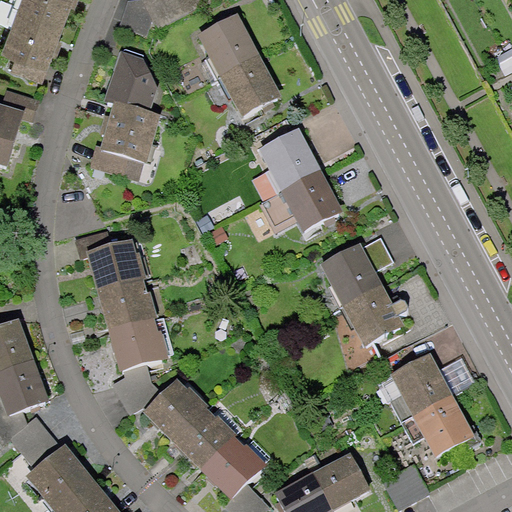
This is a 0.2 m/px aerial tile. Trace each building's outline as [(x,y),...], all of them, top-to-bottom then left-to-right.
[(21,0),(1,57),(14,62),(11,72),(43,84),(53,58),(57,59),(62,43),(59,42),(71,9),(75,10),(78,0),(21,0)] [(129,7),(123,34),(152,40),(155,27),(159,33),(219,0),(144,0),(140,2),(145,8),(129,7)] [(236,13),(198,33),(243,116),(280,96),(236,13)] [(143,65),(125,60),(118,75),(106,106),(116,109),(111,130),(105,154),(97,151),(92,168),(141,181),(159,121),(147,117),(155,91),(143,65)] [(2,113),(0,112),(0,166),(15,171),(31,119),(39,121),(44,107),(8,95),(2,113)] [(299,137),(264,155),(304,233),(339,216),(329,197),(309,156),(299,137)] [(81,260),(90,258),(88,251),(112,244),(109,231),(75,241),(81,260)] [(112,244),(88,251),(90,258),(120,369),(123,368),(147,362),(168,356),(161,331),(158,332),(155,318),(159,317),(153,292),(147,294),(143,280),(147,279),(140,253),(136,254),(132,239),(112,244)] [(383,243),(328,272),(369,349),(402,331),(394,316),(378,286),(373,277),(394,265),(383,243)] [(0,392),(4,402),(0,404),(0,444),(2,448),(13,442),(38,472),(31,480),(57,511),(112,511),(109,507),(76,467),(64,453),(63,454),(36,420),(29,427),(16,417),(46,407),(38,386),(23,344),(16,326),(0,332),(0,392)] [(430,353),(392,373),(436,456),(474,436),(430,353)] [(151,383),(147,362),(123,368),(125,378),(112,385),(131,415),(143,408),(146,410),(163,393),(151,383)] [(187,388),(177,378),(163,393),(146,410),(144,412),(231,499),(266,464),(247,443),(244,446),(234,436),(237,434),(218,415),(215,416),(207,407),(210,406),(190,387),(187,388)] [(350,452),(275,493),(285,511),(330,511),(371,491),(350,452)] [(383,481),(400,511),(431,494),(414,464),(383,481)]
